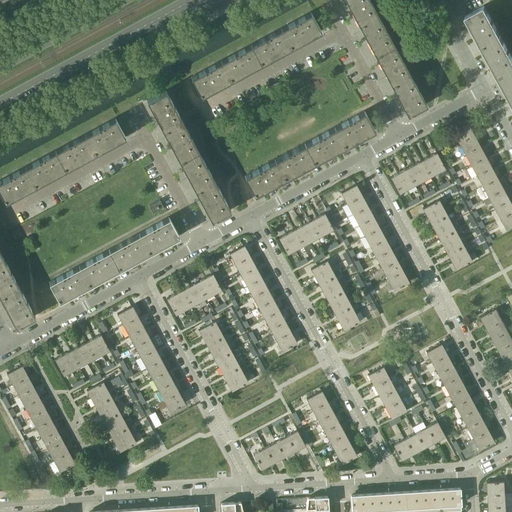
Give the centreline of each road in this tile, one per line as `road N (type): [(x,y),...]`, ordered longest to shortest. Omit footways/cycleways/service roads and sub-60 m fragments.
road 1 (residential): [(362,156),(511,430)]
road 2 (residential): [(393,479),(251,215)]
road 3 (residential): [(139,278),(253,488)]
road 4 (secondary): [(0,105),(193,0)]
road 5 (residential): [(13,211),(144,139)]
road 6 (residential): [(10,345),(139,278)]
road 7 (residential): [(213,103),(339,33)]
road 8 (secondary): [(120,0),(0,65)]
road 9 (residential): [(77,499),(206,491)]
road 10 (residential): [(251,215),(362,156)]
